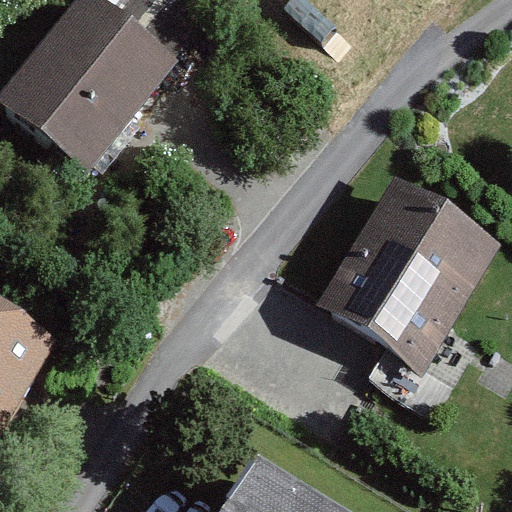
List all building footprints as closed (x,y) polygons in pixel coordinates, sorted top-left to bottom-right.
[(107,0),(105,2),(139,31),(166,0),(107,0)] [(166,82),(74,6),(0,96),(0,126),(77,190),(166,82)] [(490,259),(388,198),(314,320),(416,381),(490,259)] [(0,424),(43,352),(0,326),(0,424)] [(308,511),(250,475),(227,511),(308,511)]
